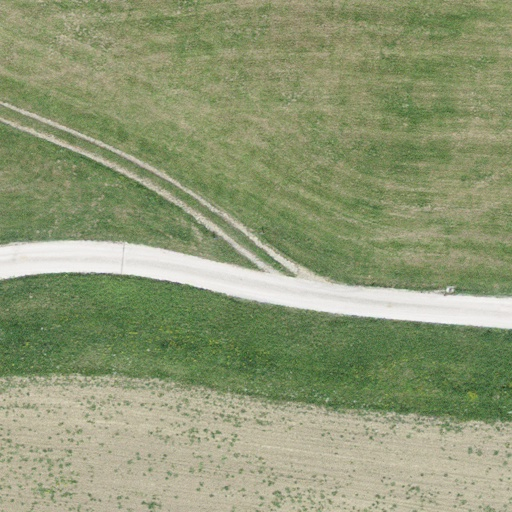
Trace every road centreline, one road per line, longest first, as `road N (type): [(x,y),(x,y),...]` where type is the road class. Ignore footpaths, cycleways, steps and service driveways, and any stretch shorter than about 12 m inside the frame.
road 1 (track): [(511,313),(322,299),(145,260),(56,254),(0,262)]
road 2 (track): [(322,299),(170,186),(0,110)]
